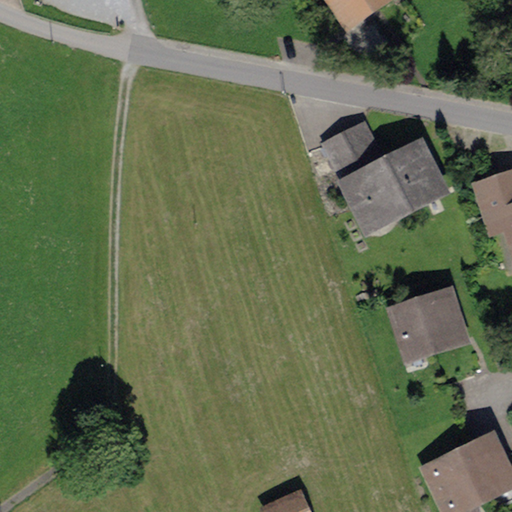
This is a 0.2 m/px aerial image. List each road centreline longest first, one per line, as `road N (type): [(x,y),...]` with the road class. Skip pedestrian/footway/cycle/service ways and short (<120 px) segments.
road 1 (track): [(1,511),(105,431),(114,379),(121,102),(132,49)]
road 2 (residential): [(511,125),(148,53)]
road 3 (residential): [(148,53),(46,30),(0,10)]
